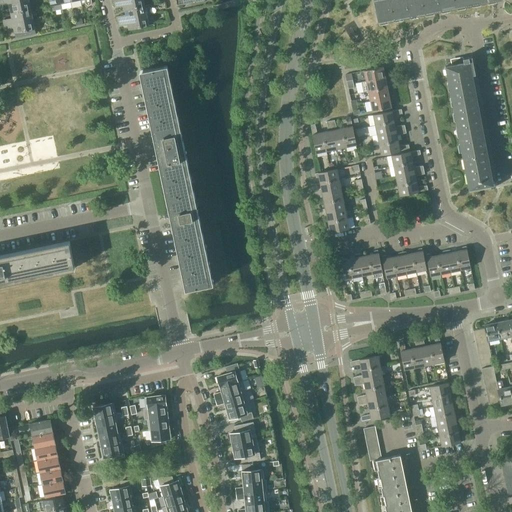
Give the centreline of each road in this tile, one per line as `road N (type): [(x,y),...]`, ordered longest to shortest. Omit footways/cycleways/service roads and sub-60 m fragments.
road 1 (tertiary): [(279,0),(260,146),(294,334)]
road 2 (tertiary): [(315,330),(286,161),(307,0)]
road 3 (residential): [(455,218),(440,195),(412,47),(433,29),(475,26)]
road 4 (tertiary): [(349,511),(315,330)]
road 5 (tertiary): [(294,334),(336,511)]
road 6 (residential): [(149,205),(115,43)]
road 7 (residential): [(503,183),(475,26)]
road 8 (residential): [(181,354),(149,205)]
road 9 (residential): [(0,236),(149,205)]
road 10 (residential): [(315,330),(454,310)]
road 11 (residential): [(89,511),(63,373)]
road 12 (residential): [(187,381),(205,417),(222,511)]
road 13 (residential): [(203,511),(183,425),(187,381)]
road 14 (residential): [(478,430),(454,310)]
road 15 (residential): [(63,373),(181,354)]
